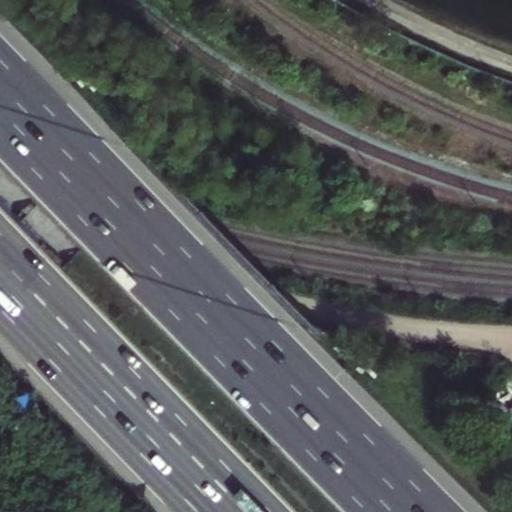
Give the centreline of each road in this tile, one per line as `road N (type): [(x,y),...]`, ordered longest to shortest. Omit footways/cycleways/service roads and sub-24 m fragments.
road 1 (motorway): [(414,511),(0,90)]
road 2 (motorway): [(0,269),(235,511)]
